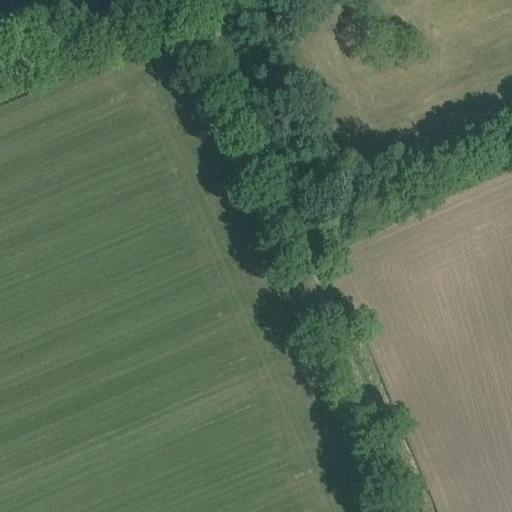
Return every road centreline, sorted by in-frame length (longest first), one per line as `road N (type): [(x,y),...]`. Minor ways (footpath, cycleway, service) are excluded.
road 1 (track): [(198,0),(408,511)]
road 2 (unclassified): [(174,0),(0,72)]
